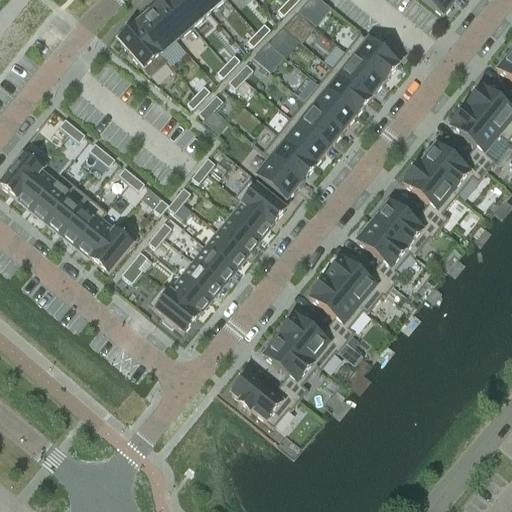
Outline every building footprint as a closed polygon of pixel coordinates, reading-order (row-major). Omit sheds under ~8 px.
[(193,0),(167,0),(166,1),(191,31),(208,16),(193,0)] [(221,0),(193,0),(208,16),(224,2),(221,0)] [(295,0),(290,0),(284,6),(290,12),(299,3),(295,0)] [(451,0),(416,0),(442,20),(456,3),(451,0)] [(150,15),(175,45),(191,31),(166,1),(150,15)] [(284,6),(276,15),(282,20),(290,12),(284,6)] [(305,8),(297,17),(303,22),(311,14),(305,8)] [(150,15),(132,30),(159,59),(175,45),(150,15)] [(297,17),(289,25),(294,31),(303,22),(297,17)] [(263,28),(254,37),(260,43),(269,34),(263,28)] [(132,30),(117,44),(143,74),(159,59),(132,30)] [(254,37),(246,46),(252,51),(260,43),(254,37)] [(275,39),(267,48),(273,53),(281,45),(275,39)] [(358,39),(345,55),(383,87),(397,70),(358,39)] [(267,48),(259,56),(264,62),(273,53),(267,48)] [(511,54),(496,74),(511,86),(511,54)] [(345,55),(331,72),(369,104),(383,87),(345,55)] [(233,60),(224,68),(226,71),(230,74),(238,65),(233,60)] [(224,68),(216,77),(222,83),(230,74),(226,71),(224,68)] [(245,70),(236,79),(242,84),(251,76),(245,70)] [(331,72),(317,89),(356,121),(369,104),(331,72)] [(236,79),(228,87),(234,93),(242,84),(236,79)] [(317,89),(303,106),(342,138),(356,121),(317,89)] [(202,91),(194,99),(200,105),(208,96),(202,91)] [(480,92),(465,112),(507,146),(511,139),(511,104),(505,113),(480,92)] [(194,99),(186,108),(192,114),(200,105),(194,99)] [(215,101),(206,110),(212,115),(221,107),(215,101)] [(303,106),(289,123),(328,155),(342,138),(303,106)] [(206,110),(198,118),(204,124),(212,115),(206,110)] [(465,112),(449,131),(474,151),(466,161),(485,176),(494,166),(493,166),(508,148),(506,146),(507,146),(465,112)] [(289,123),(275,140),(314,172),(328,155),(289,123)] [(64,124),(58,132),(68,140),(74,132),(64,124)] [(74,132),(68,140),(78,148),(84,140),(74,132)] [(275,140),(261,157),(269,164),(300,189),(314,172),(275,140)] [(93,148),(87,156),(97,164),(103,156),(93,148)] [(427,150),(417,163),(420,166),(418,169),(456,200),(471,182),(477,187),(485,176),(466,161),(458,170),(434,150),(431,153),(427,150)] [(5,179),(0,185),(0,190),(17,204),(40,175),(46,168),(27,153),(14,169),(11,167),(3,177),(5,179)] [(103,156),(97,164),(107,172),(113,164),(103,156)] [(206,162),(198,172),(206,178),(214,168),(206,162)] [(269,164),(255,181),(286,206),(300,189),(269,164)] [(412,169),(402,182),(405,184),(402,188),(427,209),(419,218),(438,234),(447,223),(441,218),(456,200),(418,169),(415,172),(412,169)] [(123,172),(117,180),(127,188),(133,180),(123,172)] [(198,172),(190,182),(198,188),(206,178),(198,172)] [(40,175),(17,204),(30,215),(53,186),(40,175)] [(133,180),(127,188),(137,196),(143,189),(133,180)] [(249,184),(233,203),(241,209),(244,206),(272,229),(285,213),(249,184)] [(53,186),(30,215),(45,227),(69,199),(53,186)] [(182,192),(174,203),(181,209),(189,198),(182,192)] [(148,194),(140,204),(160,219),(162,217),(168,210),(148,194)] [(69,199),(45,227),(60,239),(83,211),(83,210),(69,199)] [(83,211),(60,239),(75,251),(98,223),(99,224),(105,217),(88,203),(83,210),(83,211)] [(168,210),(166,212),(173,218),(181,209),(174,203),(168,210)] [(241,209),(231,221),(259,244),(272,229),(244,206),(241,209)] [(387,207),(371,226),(409,257),(409,258),(412,261),(428,242),(430,244),(438,234),(419,218),(412,227),(387,207)] [(231,221),(218,237),(246,260),(259,244),(231,221)] [(98,223),(75,251),(89,263),(112,235),(99,224),(98,223)] [(371,226),(355,245),(380,266),(372,275),(392,291),(400,280),(394,275),(409,258),(409,257),(371,226)] [(112,235),(89,263),(108,278),(137,243),(118,228),(112,235)] [(163,228),(155,237),(162,243),(170,234),(163,228)] [(155,237),(147,247),(154,253),(162,243),(155,237)] [(207,250),(205,252),(233,276),(246,260),(218,237),(207,250)] [(205,252),(192,268),(221,291),(233,276),(205,252)] [(139,257),(131,266),(138,272),(146,262),(139,257)] [(340,264),(324,283),(363,314),(362,315),(366,318),(381,299),(383,301),(392,291),(372,275),(365,284),(340,264)] [(131,266),(120,280),(131,288),(142,275),(138,272),(131,266)] [(192,268),(179,283),(208,307),(221,291),(192,268)] [(169,296),(167,299),(195,322),(208,307),(179,283),(169,296)] [(318,283),(308,296),(312,299),(309,303),(333,323),(326,332),(345,348),(353,337),(348,333),(362,315),(363,314),(324,283),(322,286),(318,283)] [(162,290),(146,309),(163,322),(162,325),(171,332),(173,330),(182,338),(195,322),(167,299),(169,296),(162,290)] [(293,321),(278,340),(316,372),(315,372),(319,375),(334,356),(336,358),(345,348),(326,332),(318,342),(293,321)] [(278,340),(262,360),(287,380),(279,389),(298,405),(307,394),(301,390),(315,372),(316,372),(278,340)] [(240,379),(230,392),(233,395),(230,398),(238,405),(237,407),(249,418),(251,415),(272,433),(287,414),(289,415),(298,405),(279,389),(271,399),(247,378),(244,382),(240,379)]
